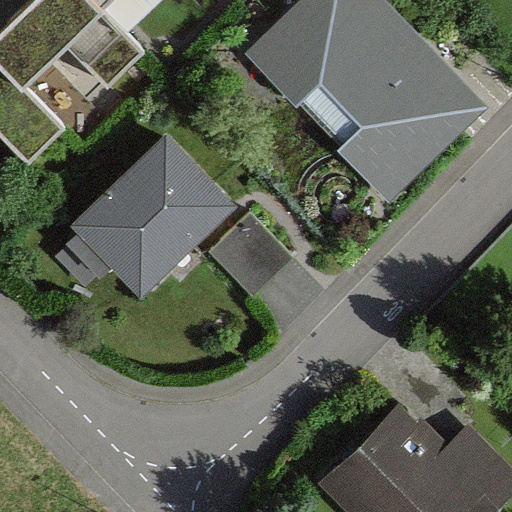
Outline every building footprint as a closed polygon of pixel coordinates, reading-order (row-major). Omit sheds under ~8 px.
[(30,0),(0,30),(0,127),(25,153),(58,121),(18,80),(61,37),(102,79),(137,45),(98,4),(101,0),(30,0)] [(476,112),(366,0),(309,0),(264,44),(305,85),(326,65),(372,112),(351,133),(402,184),(476,112)] [(221,199),(164,138),(80,216),(138,277),(221,199)] [(214,251),(259,291),(294,251),(249,212),(214,251)] [(403,396),(327,466),(368,511),(461,511),(464,510),(465,511),(487,511),(511,489),(511,445),(480,411),(446,442),(403,396)]
